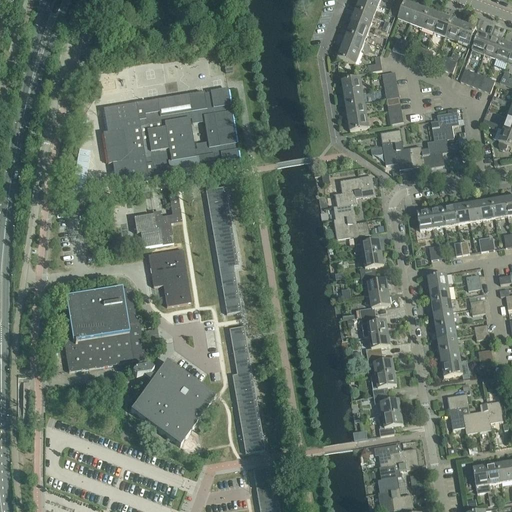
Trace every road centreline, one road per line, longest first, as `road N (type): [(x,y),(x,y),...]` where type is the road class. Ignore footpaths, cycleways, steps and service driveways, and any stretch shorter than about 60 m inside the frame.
road 1 (residential): [(442,511),(392,201),(401,191),(511,174)]
road 2 (secondary): [(0,294),(22,121)]
road 3 (secondary): [(22,121),(67,0)]
road 4 (secondary): [(47,0),(22,121)]
